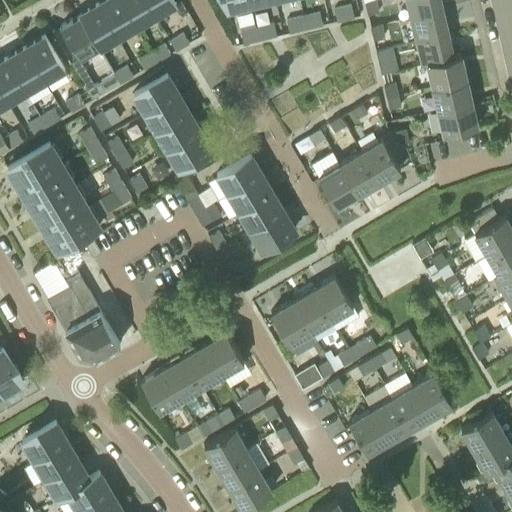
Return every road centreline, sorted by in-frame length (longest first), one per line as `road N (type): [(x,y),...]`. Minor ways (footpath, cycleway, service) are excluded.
road 1 (residential): [(332,241),(194,0)]
road 2 (residential): [(236,306),(337,480)]
road 3 (residential): [(332,241),(434,180),(511,156)]
road 4 (residential): [(236,306),(75,386)]
road 5 (residential): [(180,511),(75,386)]
road 6 (residential): [(75,386),(0,266)]
